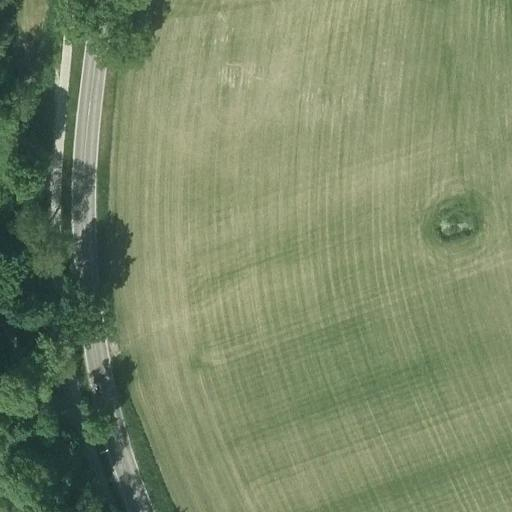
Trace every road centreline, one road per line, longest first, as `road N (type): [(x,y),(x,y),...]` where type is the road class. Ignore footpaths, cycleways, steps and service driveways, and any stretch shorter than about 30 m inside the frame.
road 1 (secondary): [(143,511),(111,421),(89,300),(85,152),(102,0)]
road 2 (track): [(85,428),(51,399),(0,322)]
